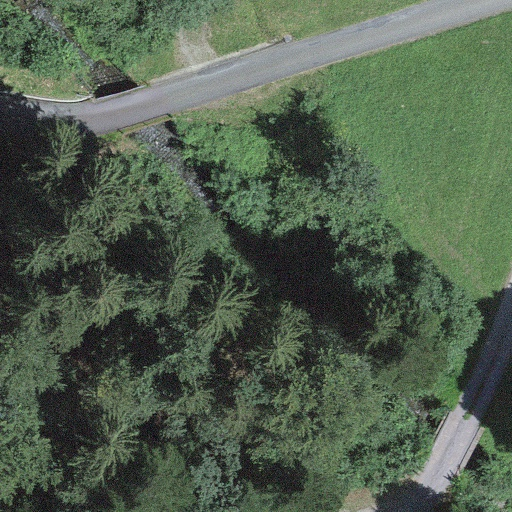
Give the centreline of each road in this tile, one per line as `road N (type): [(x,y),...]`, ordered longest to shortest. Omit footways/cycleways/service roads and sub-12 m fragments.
road 1 (unclassified): [(0,108),(103,120),(491,0)]
road 2 (track): [(511,317),(417,511)]
